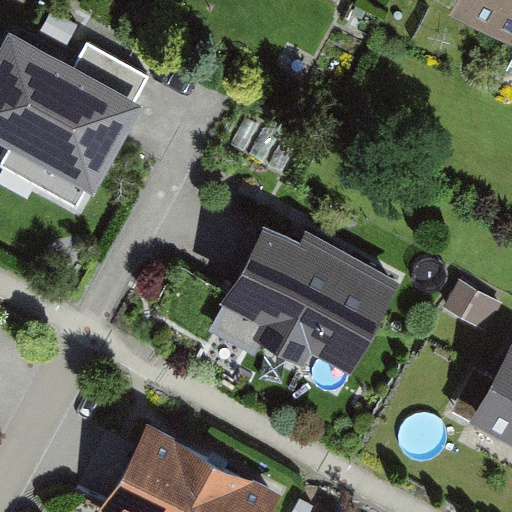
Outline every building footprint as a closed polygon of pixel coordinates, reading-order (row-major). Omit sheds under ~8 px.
[(511,0),(467,0),(461,12),(511,36),(511,0)] [(154,107),(23,31),(0,70),(0,136),(102,196),(154,107)] [(402,299),(276,224),(226,305),(353,381),(402,299)] [(501,303),(460,282),(447,308),(488,329),(501,303)] [(511,339),(471,425),(511,443),(511,339)] [(283,511),(291,498),(156,426),(109,511),(283,511)]
